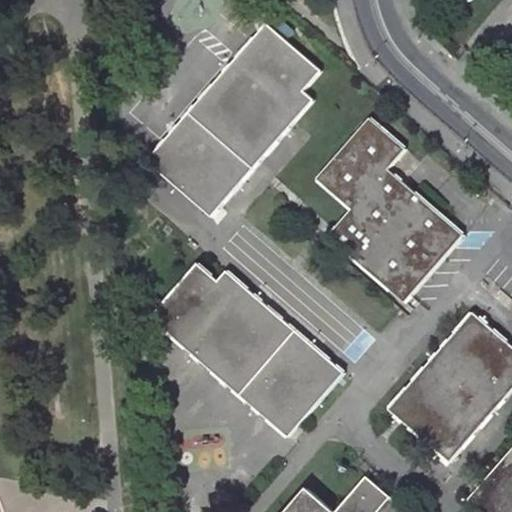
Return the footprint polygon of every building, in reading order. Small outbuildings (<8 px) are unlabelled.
[(282,22),(275,30),(287,41),(294,32),(286,25),(282,22)] [(275,30),(268,24),(148,162),(213,218),(244,183),(237,176),(247,165),(254,171),(295,123),(315,101),(305,92),(322,71),(287,41),(275,30)] [(406,303),(465,236),(389,170),(407,149),(371,119),(318,180),(354,210),(336,230),(330,237),(331,238),(406,303)] [(244,183),(254,171),(247,165),(237,176),(244,183)] [(152,319),(290,438),(346,374),(310,343),(304,349),(292,339),(298,333),(229,272),(220,282),(199,264),(165,304),(156,314),(152,319)] [(156,314),(165,304),(158,298),(149,308),(156,314)] [(431,363),(391,410),(397,416),(405,423),(446,458),(452,463),(511,393),(511,345),(474,313),(450,341),(444,348),(440,353),(431,363)] [(304,349),(310,343),(298,333),(292,339),(304,349)] [(511,511),(511,453),(471,501),(484,511),(511,511)] [(382,511),(408,511),(368,477),(338,511),(335,511),(309,489),(289,511),(378,511),(381,510),(382,511)]
